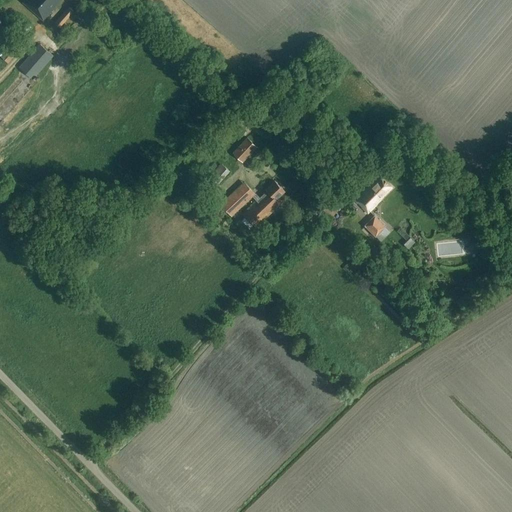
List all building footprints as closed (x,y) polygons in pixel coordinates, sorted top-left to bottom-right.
[(25,0),(23,2),(44,20),(61,0),(25,0)] [(68,8),(55,22),(59,26),(72,11),(68,8)] [(80,12),(76,18),(81,21),(85,15),(80,12)] [(16,38),(0,55),(7,63),(24,45),(16,38)] [(53,56),(39,43),(19,67),(33,79),(53,56)] [(247,137),(233,153),(243,162),(257,146),(247,137)] [(216,187),(230,171),(222,164),(208,180),(216,187)] [(368,212),(382,198),(381,197),(391,187),(381,176),(370,187),(369,185),(355,200),(368,212)] [(243,215),(245,217),(241,221),(248,229),(253,224),(256,227),(280,203),(276,199),(284,190),(274,180),(267,188),(268,189),(243,215)] [(244,182),(220,204),(231,215),(255,193),(244,182)] [(375,234),(383,225),(373,215),(365,224),(375,234)] [(26,235),(34,227),(28,220),(19,228),(26,235)] [(381,241),(389,233),(383,227),(380,231),(376,235),(381,241)] [(407,241),(411,237),(401,227),(397,231),(407,241)] [(474,240),(474,248),(488,247),(487,238),(474,240)] [(342,266),(348,274),(356,268),(349,260),(342,266)]
